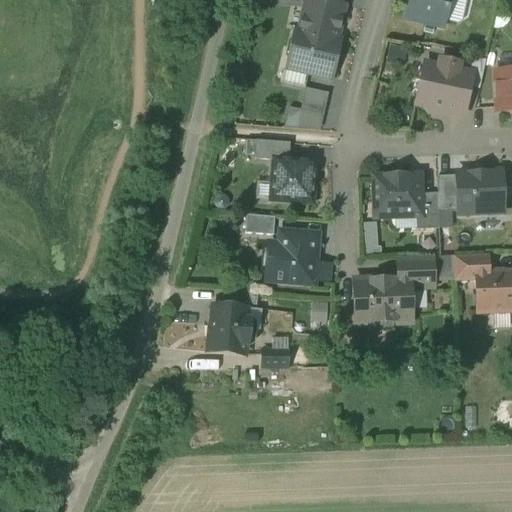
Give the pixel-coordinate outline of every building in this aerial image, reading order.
[(344,7),(314,0),(306,0),(300,32),(295,31),(287,69),(332,79),(340,42),(336,41),(344,7)] [(409,0),(405,20),(444,28),(450,0),(409,0)] [(485,61),(473,58),(469,76),(469,77),(467,87),(479,90),(485,61)] [(456,67),(442,64),(440,70),(426,67),(418,105),(461,114),(467,87),(469,77),(469,76),(455,73),(456,67)] [(511,72),(496,73),(498,113),(511,112),(511,72)] [(328,95),(305,89),(301,106),(325,108),(328,95)] [(325,108),(301,106),(296,130),(320,132),(325,108)] [(270,143),(255,142),(254,160),(269,161),(270,143)] [(290,144),(270,143),(269,161),(274,162),(274,161),(288,162),(290,144)] [(288,162),(274,161),(274,162),(271,201),(311,204),(314,164),(288,162)] [(501,173),(456,175),(456,177),(458,213),(458,215),(502,213),(501,173)] [(420,177),(373,178),(374,218),(416,217),(421,217),(420,195),(420,177)] [(456,177),(437,177),(437,194),(438,214),(458,213),(456,177)] [(437,194),(420,195),(421,217),(416,217),(416,231),(438,230),(438,214),(437,194)] [(274,219),(246,216),(245,234),(273,237),(274,219)] [(317,236),(280,233),(279,248),(272,247),(269,282),(313,286),(313,283),(315,263),(317,236)] [(486,256),(452,257),(453,281),(476,280),(476,275),(487,275),(486,256)] [(432,258),(396,259),(397,281),(409,281),(410,289),(434,288),(432,258)] [(330,264),(315,263),(313,283),(329,284),(330,264)] [(504,273),(491,274),(491,275),(487,275),(476,275),(476,280),(478,313),(511,312),(511,273),(504,274),(504,273)] [(397,281),(354,283),(355,325),(411,324),(410,289),(409,281),(397,281)] [(247,310),(212,307),(210,335),(208,334),(206,353),(243,357),(247,310)] [(288,351),(262,351),(262,369),(288,369),(288,351)]
